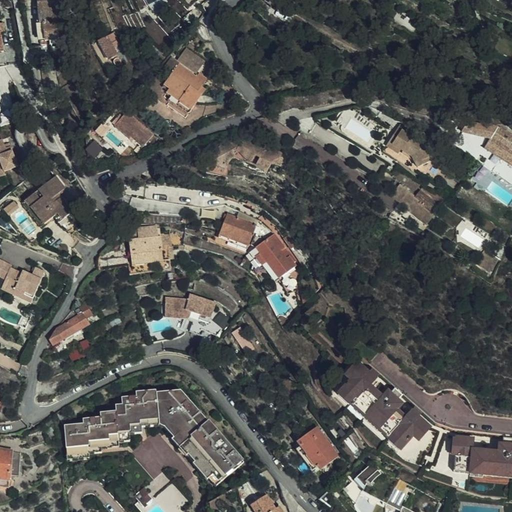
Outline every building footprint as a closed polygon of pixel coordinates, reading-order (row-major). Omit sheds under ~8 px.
[(60,0),(51,0),(45,2),(33,6),(34,12),(32,12),(36,44),(62,41),(60,17),(63,16),(60,0)] [(179,33),(173,24),(165,29),(171,39),(179,33)] [(122,44),(117,32),(111,35),(109,36),(114,47),(122,44)] [(114,47),(109,36),(100,40),(105,51),(114,47)] [(49,58),(68,55),(68,46),(48,49),(49,58)] [(119,57),(114,47),(105,51),(108,60),(113,58),(113,60),(119,57)] [(197,74),(205,62),(187,49),(178,60),(197,74)] [(183,118),(200,94),(197,92),(201,87),(207,80),(199,74),(197,78),(178,64),(167,80),(162,87),(166,91),(162,96),(168,100),(165,104),(183,118)] [(146,90),(165,104),(168,100),(162,96),(166,91),(162,87),(167,80),(158,73),(146,90)] [(115,118),(111,123),(126,136),(128,134),(139,145),(145,138),(150,133),(124,109),(119,114),(115,118)] [(511,130),(505,126),(503,125),(495,124),(471,126),(465,134),(491,144),(511,158),(511,130)] [(403,127),(401,130),(414,139),(416,136),(403,127)] [(414,139),(401,130),(392,143),(404,152),(406,153),(415,159),(417,165),(420,170),(431,164),(430,160),(433,158),(427,147),(430,145),(416,136),(414,139)] [(154,136),(150,133),(145,138),(149,141),(154,136)] [(209,167),(228,171),(232,159),(229,158),(236,148),(241,145),(252,156),(259,152),(263,155),(257,163),(267,169),(275,160),(281,163),(287,155),(274,146),(273,147),(260,138),(259,140),(251,134),(250,136),(228,138),(227,145),(223,143),(214,155),(212,155),(209,167)] [(120,138),(112,148),(116,152),(125,142),(120,138)] [(9,148),(7,144),(5,139),(0,140),(0,172),(2,177),(10,174),(9,171),(22,165),(13,145),(9,148)] [(94,141),(86,150),(95,158),(103,150),(94,141)] [(356,147),(345,141),(339,151),(350,156),(356,147)] [(404,152),(392,143),(389,148),(401,156),(404,152)] [(511,162),(511,158),(491,144),(489,147),(511,162)] [(404,156),(417,165),(415,159),(406,153),(404,156)] [(45,223),(52,217),(57,212),(63,219),(72,212),(60,197),(57,199),(54,196),(63,188),(54,175),(24,199),(45,223)] [(417,198),(401,186),(393,197),(413,212),(413,215),(427,225),(436,215),(434,214),(440,205),(421,191),(417,198)] [(436,194),(429,189),(427,193),(435,198),(434,199),(442,203),(446,195),(438,191),(436,194)] [(15,211),(23,205),(18,199),(10,206),(15,211)] [(57,212),(52,217),(57,224),(63,219),(57,212)] [(228,214),(224,225),(228,227),(233,215),(228,214)] [(228,227),(224,225),(221,234),(250,245),(258,224),(233,215),(228,227)] [(156,235),(160,235),(159,229),(155,229),(154,226),(136,227),(137,232),(134,232),(133,233),(133,237),(156,235)] [(169,234),(160,235),(156,235),(157,237),(134,240),(133,237),(133,233),(129,234),(131,243),(128,243),(130,254),(128,255),(132,277),(169,273),(167,254),(169,249),(172,249),(170,238),(178,237),(177,233),(168,230),(169,234)] [(259,247),(264,255),(269,263),(266,264),(275,280),(278,278),(279,281),(297,270),(291,260),(288,262),(284,254),(280,248),(285,245),(279,236),(259,247)] [(288,251),(285,245),(280,248),(284,254),(288,251)] [(488,251),(482,260),(487,263),(483,268),(492,274),(501,260),(488,251)] [(269,263),(264,255),(259,258),(263,266),(266,264),(269,263)] [(3,262),(0,268),(0,277),(5,279),(1,289),(13,294),(15,289),(25,293),(26,290),(35,294),(45,270),(36,267),(33,274),(23,271),(22,273),(11,268),(12,266),(3,262)] [(15,289),(13,294),(31,302),(35,294),(26,290),(25,293),(15,289)] [(188,300),(166,298),(166,314),(185,315),(186,310),(191,312),(201,315),(200,320),(209,323),(216,303),(190,295),(188,300)] [(79,315),(56,328),(52,337),(51,339),(55,344),(91,324),(88,318),(94,314),(87,304),(76,310),(79,315)] [(185,315),(166,314),(166,318),(189,320),(191,312),(186,310),(185,315)] [(214,320),(224,329),(233,320),(223,311),(214,320)] [(119,315),(109,320),(113,327),(122,321),(119,315)] [(209,323),(200,320),(195,318),(190,331),(204,336),(209,323)] [(113,327),(109,320),(104,322),(108,329),(113,327)] [(87,340),(80,342),(84,350),(90,348),(87,340)] [(84,355),(80,347),(68,352),(72,360),(84,355)] [(211,369),(212,370),(225,361),(218,352),(205,361),(211,369)] [(349,370),(356,364),(354,362),(347,369),(349,370)] [(373,379),(356,364),(349,370),(351,372),(345,378),(348,380),(340,389),(352,399),(350,401),(364,414),(376,425),(375,426),(387,437),(389,435),(402,446),(410,437),(411,439),(418,432),(421,436),(427,429),(408,411),(407,412),(401,418),(397,422),(388,413),(389,411),(375,399),(374,400),(362,390),(366,386),(372,380),(373,379)] [(382,394),(388,389),(381,378),(374,383),(382,394)] [(374,383),(372,380),(366,386),(369,388),(374,383)] [(369,388),(366,386),(362,390),(374,400),(375,399),(389,411),(388,413),(397,422),(401,418),(398,415),(393,411),(395,409),(390,404),(394,400),(395,400),(399,396),(392,390),(382,400),(369,388)] [(180,433),(223,481),(247,459),(184,388),(158,391),(158,389),(137,391),(138,398),(128,400),(128,405),(116,406),(116,409),(105,410),(105,414),(95,415),(95,419),(81,420),(81,425),(65,427),(68,456),(84,455),(83,443),(107,441),(106,436),(117,436),(117,435),(117,430),(128,429),(128,424),(138,423),(162,421),(161,415),(164,415),(180,433)] [(352,399),(340,389),(334,394),(346,405),(350,401),(352,399)] [(0,405),(4,408),(8,400),(0,396),(0,405)] [(399,404),(395,400),(394,400),(390,404),(395,409),(399,404)] [(350,401),(346,405),(360,418),(364,414),(350,401)] [(398,415),(401,418),(407,412),(404,409),(398,415)] [(364,414),(360,418),(380,437),(384,440),(387,437),(375,426),(376,425),(364,414)] [(325,460),(328,463),(339,453),(334,447),(336,446),(331,440),(329,442),(315,425),(301,438),(298,440),(297,441),(301,446),(298,447),(316,468),(320,464),(325,460)] [(418,432),(411,439),(415,442),(421,436),(418,432)] [(219,485),(223,481),(180,433),(176,437),(219,485)] [(188,511),(189,511),(181,503),(192,492),(138,434),(108,461),(132,488),(141,480),(149,489),(143,494),(145,496),(141,498),(136,492),(133,495),(147,511),(188,511)] [(387,437),(384,440),(396,451),(402,446),(389,435),(387,437)] [(511,458),(510,458),(509,460),(495,459),(495,457),(468,454),(468,450),(469,440),(453,438),(453,440),(451,456),(450,465),(466,467),(466,471),(493,474),(493,471),(510,473),(509,475),(511,475),(511,458)] [(511,458),(511,452),(507,452),(507,446),(508,446),(509,441),(500,440),(498,454),(468,450),(468,454),(495,457),(495,459),(509,460),(510,458),(511,458)] [(83,443),(84,455),(96,454),(96,448),(107,447),(107,441),(83,443)] [(314,470),(316,468),(298,447),(296,450),(314,470)] [(20,453),(0,449),(0,486),(7,488),(9,475),(18,476),(20,453)] [(373,463),(355,479),(363,488),(362,491),(361,493),(397,511),(409,511),(402,508),(405,501),(403,500),(406,495),(394,489),(399,480),(381,471),(373,463)] [(449,473),(466,475),(466,471),(466,467),(450,465),(449,473)] [(266,487),(276,480),(274,477),(269,470),(259,476),(266,487)] [(492,478),(509,479),(509,475),(510,473),(493,471),(493,474),(492,478)] [(363,488),(355,479),(353,481),(362,491),(363,488)] [(141,480),(132,488),(136,492),(141,498),(145,496),(143,494),(149,489),(141,480)] [(360,495),(352,486),(349,489),(347,487),(343,491),(352,501),(355,504),(360,496),(360,495)] [(222,507),(220,495),(217,497),(209,501),(209,509),(222,507)] [(282,511),(278,506),(273,509),(264,495),(249,507),(251,511),(282,511)]
